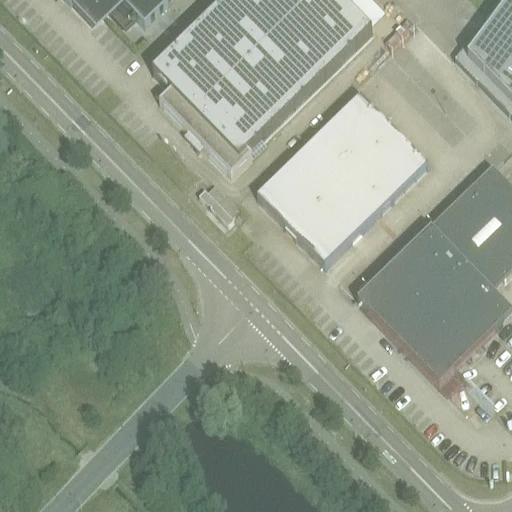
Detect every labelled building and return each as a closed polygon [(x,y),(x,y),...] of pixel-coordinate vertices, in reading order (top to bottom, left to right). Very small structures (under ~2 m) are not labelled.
[(64,0),(65,0),(63,2),(70,9),(72,8),(91,29),(119,3),(139,23),(137,25),(144,32),(168,10),(165,7),(172,0),(64,0)] [(248,159),(372,39),(334,0),(234,0),(153,80),(171,98),(159,109),(231,183),(252,163),(248,159)] [(511,0),(503,0),(455,65),(511,124),(511,0)] [(428,172),(361,103),(257,204),(324,273),(428,172)] [(511,195),(493,176),(357,307),(439,391),(511,319),(492,299),(511,279),(511,195)] [(239,217),(215,192),(207,199),(205,197),(200,202),(228,231),(233,226),(231,224),(239,217)]
